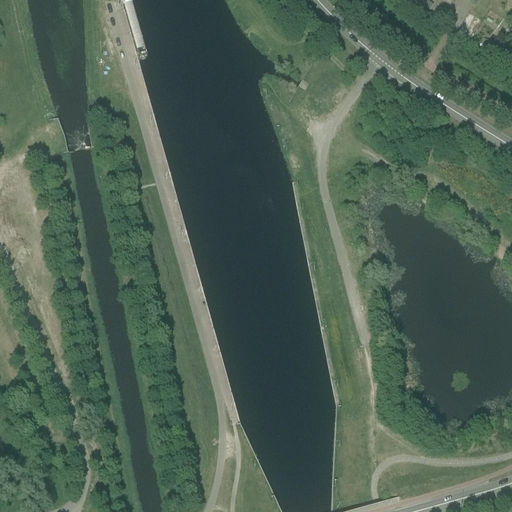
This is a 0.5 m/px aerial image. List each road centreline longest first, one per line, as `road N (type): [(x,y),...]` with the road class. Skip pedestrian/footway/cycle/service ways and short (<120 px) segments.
road 1 (unclassified): [(360,336),(330,226),(323,157),(328,131),(381,64)]
road 2 (unclassified): [(73,511),(83,460),(76,420),(0,233)]
road 3 (secondary): [(511,147),(381,64)]
